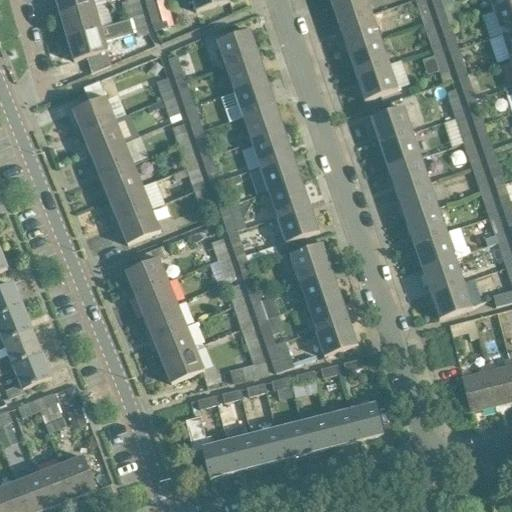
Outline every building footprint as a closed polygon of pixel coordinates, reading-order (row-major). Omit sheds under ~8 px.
[(94,7),(92,0),(55,0),(60,17),(94,7)] [(127,4),(132,21),(144,18),(139,0),(127,4)] [(154,0),(147,0),(144,1),(152,26),(161,23),(154,0)] [(228,0),(191,0),(196,14),(230,5),(228,0)] [(338,0),(330,3),(339,28),(372,17),(366,0),(338,0)] [(422,0),(415,2),(423,28),(432,25),(423,0),(422,0)] [(511,0),(488,0),(493,12),(511,5),(511,0)] [(433,5),(441,30),(450,27),(442,2),(433,5)] [(511,5),(493,12),(501,37),(511,33),(511,5)] [(60,17),(67,40),(101,30),(101,29),(94,7),(60,17)] [(339,28),(347,53),(380,42),(372,17),(339,28)] [(144,18),(132,21),(138,39),(149,35),(144,18)] [(105,44),(134,36),(130,22),(101,30),(67,40),(74,64),(108,54),(105,44)] [(423,28),(432,53),(440,50),(432,25),(423,28)] [(441,30),(450,55),(459,52),(450,27),(441,30)] [(217,44),(226,70),(259,59),(251,33),(217,44)] [(511,33),(501,37),(510,62),(511,61),(511,33)] [(347,53),(356,78),(389,67),(380,42),(347,53)] [(440,50),(432,53),(440,78),(449,75),(440,50)] [(450,55),(458,80),(467,77),(459,52),(450,55)] [(167,60),(177,87),(186,83),(177,57),(167,60)] [(226,70),(234,95),(268,84),(259,59),(226,70)] [(113,94),(157,76),(152,64),(108,82),(113,94)] [(389,67),(356,78),(365,104),(398,93),(389,67)] [(458,80),(467,105),(476,102),(467,77),(458,80)] [(177,87),(185,112),(195,108),(186,83),(177,87)] [(234,95),(243,120),(276,109),(268,84),(234,95)] [(158,89),(163,102),(163,103),(174,99),(169,85),(158,89)] [(447,95),(455,121),(465,118),(456,92),(447,95)] [(174,99),(163,103),(169,120),(180,117),(174,99)] [(73,113),(82,136),(115,123),(106,100),(73,113)] [(467,105),(475,130),(484,127),(476,102),(467,105)] [(154,106),(147,109),(149,114),(156,112),(154,106)] [(185,112),(194,137),(203,133),(195,108),(185,112)] [(243,120),(251,145),(285,134),(276,109),(243,120)] [(371,121),(379,147),(412,136),(403,110),(371,121)] [(455,121),(464,146),(473,143),(465,118),(455,121)] [(82,136),(91,158),(124,145),(115,123),(82,136)] [(172,130),(179,149),(190,145),(184,126),(172,130)] [(475,130),(484,155),(493,152),(484,127),(475,130)] [(194,137),(202,162),(212,158),(203,133),(194,137)] [(251,145),(259,170),(294,159),(285,134),(251,145)] [(379,147),(388,172),(420,161),(412,136),(379,147)] [(464,146),(472,171),(482,168),(473,143),(464,146)] [(91,158),(100,181),(133,167),(124,145),(91,158)] [(190,145),(179,149),(184,165),(196,161),(190,145)] [(493,152),(484,155),(493,181),(501,178),(493,152)] [(202,162),(211,187),(221,183),(212,158),(202,162)] [(259,170),(268,195),(302,184),(294,159),(259,170)] [(388,172),(396,197),(429,186),(420,161),(388,172)] [(100,181),(109,203),(142,189),(133,167),(100,181)] [(472,171),(481,196),(490,193),(482,168),(472,171)] [(188,176),(195,194),(206,190),(199,172),(188,176)] [(211,187),(220,212),(229,208),(221,183),(211,187)] [(268,195),(276,221),(311,209),(302,184),(268,195)] [(396,197),(405,222),(438,211),(429,186),(396,197)] [(109,203),(119,225),(151,212),(142,189),(109,203)] [(206,190),(195,194),(200,211),(211,206),(206,190)] [(481,196),(489,221),(499,218),(490,193),(481,196)] [(499,199),(508,225),(511,223),(511,209),(508,197),(499,199)] [(220,212),(228,237),(238,234),(237,233),(247,230),(239,204),(229,208),(220,212)] [(311,209),(276,221),(285,246),(319,235),(311,209)] [(405,222),(413,247),(446,236),(438,211),(405,222)] [(151,212),(119,225),(128,248),(161,234),(151,212)] [(489,221),(497,246),(507,243),(499,218),(489,221)] [(228,237),(239,269),(248,265),(246,257),(238,234),(228,237)] [(413,247),(422,272),(455,261),(446,236),(413,247)] [(211,245),(218,264),(229,260),(223,241),(211,245)] [(497,246),(506,271),(511,269),(511,256),(507,243),(497,246)] [(290,258),(299,283),(332,272),(323,246),(290,258)] [(126,275),(135,297),(168,284),(159,262),(166,260),(162,250),(133,261),(137,270),(126,275)] [(229,260),(218,264),(226,286),(237,281),(229,260)] [(422,272),(430,297),(463,286),(455,261),(422,272)] [(239,269),(250,300),(259,297),(248,265),(239,269)] [(299,283),(308,309),(341,297),(332,272),(299,283)] [(135,297),(144,320),(177,306),(168,284),(135,297)] [(0,319),(23,310),(13,286),(0,291),(0,319)] [(463,286),(430,297),(439,322),(472,311),(463,286)] [(227,290),(233,309),(245,305),(239,287),(227,290)] [(511,304),(511,292),(493,297),(496,309),(511,304)] [(250,300),(258,325),(268,322),(267,321),(280,317),(273,298),(261,303),(259,297),(250,300)] [(308,309),(316,334),(349,322),(341,297),(308,309)] [(233,309),(239,327),(251,323),(245,305),(233,309)] [(144,320),(153,342),(186,328),(177,306),(144,320)] [(0,351),(4,350),(2,346),(33,334),(23,310),(0,319),(0,341),(0,351)] [(258,325),(267,350),(276,347),(276,346),(268,322),(258,325)] [(349,322),(316,334),(325,359),(358,348),(349,322)] [(462,324),(449,327),(452,339),(465,336),(462,324)] [(153,342),(162,364),(195,351),(186,328),(153,342)] [(253,328),(241,332),(253,367),(230,373),(233,386),(269,377),(253,328)] [(8,359),(0,362),(0,378),(13,374),(12,370),(42,357),(33,334),(2,346),(4,350),(8,359)] [(276,347),(267,350),(276,376),(294,369),(285,343),(276,346),(276,347)] [(195,351),(162,364),(171,387),(205,373),(195,351)] [(12,370),(13,374),(19,388),(4,394),(8,402),(25,395),(24,392),(52,381),(42,357),(12,370)] [(368,370),(365,361),(347,365),(350,374),(368,370)] [(505,370),(494,373),(487,375),(496,409),(511,404),(511,375),(510,369),(511,368),(511,362),(504,365),(505,370)] [(321,371),(321,372),(323,381),(343,376),(341,367),(321,371)] [(487,375),(494,373),(493,367),(481,370),(482,375),(463,380),(472,415),(496,409),(487,375)] [(296,377),(296,378),(299,386),(317,382),(314,373),(296,377)] [(292,388),(289,379),(271,384),(274,393),(292,388)] [(264,385),(260,387),(247,390),(249,399),(267,394),(264,385)] [(79,397),(75,387),(66,391),(70,400),(79,397)] [(242,401),(240,392),(222,396),(225,405),(242,401)] [(53,395),(35,402),(40,414),(57,407),(53,395)] [(198,402),(200,411),(218,407),(215,398),(198,402)] [(40,414),(35,402),(17,409),(22,420),(40,414)] [(375,407),(350,413),(358,444),(383,437),(375,407)] [(8,413),(0,415),(0,428),(12,424),(8,413)] [(350,413),(326,420),(333,450),(358,444),(350,413)] [(235,475),(227,445),(213,448),(211,439),(206,441),(200,420),(186,423),(193,454),(202,452),(210,481),(235,475)] [(326,420),(301,426),(309,456),(333,450),(326,420)] [(301,426),(276,432),(284,462),(309,456),(301,426)] [(276,432),(252,438),(259,468),(284,462),(276,432)] [(252,438),(227,445),(235,475),(259,468),(252,438)] [(84,459),(61,468),(74,501),(97,492),(84,459)] [(61,468),(38,477),(51,510),(74,501),(61,468)] [(38,477),(16,486),(26,511),(46,511),(51,510),(38,477)] [(26,511),(16,486),(0,491),(0,511),(26,511)]
